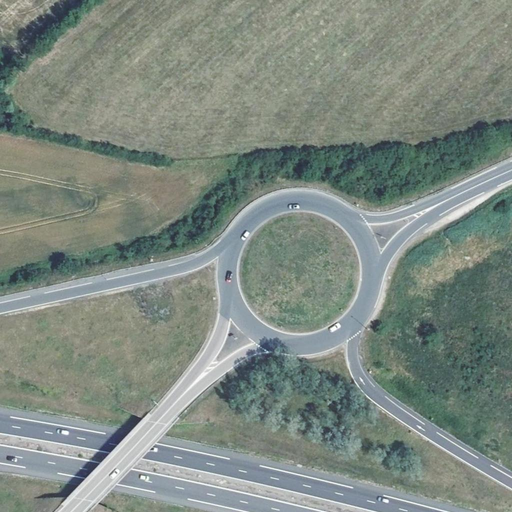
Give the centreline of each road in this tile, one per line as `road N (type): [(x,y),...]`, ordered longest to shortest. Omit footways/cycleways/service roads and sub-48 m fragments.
road 1 (motorway): [(409,511),(246,471),(0,425)]
road 2 (motorway): [(0,455),(288,511)]
road 3 (motorway): [(232,244),(189,264),(0,309)]
road 4 (motorway): [(511,483),(372,390),(355,364),(351,323)]
road 5 (secondary): [(171,406),(74,511)]
road 6 (secondary): [(348,217),(318,201),(283,201),(252,216),(232,244)]
road 7 (secondary): [(231,297),(206,356),(171,406)]
road 8 (secondary): [(171,406),(270,338)]
